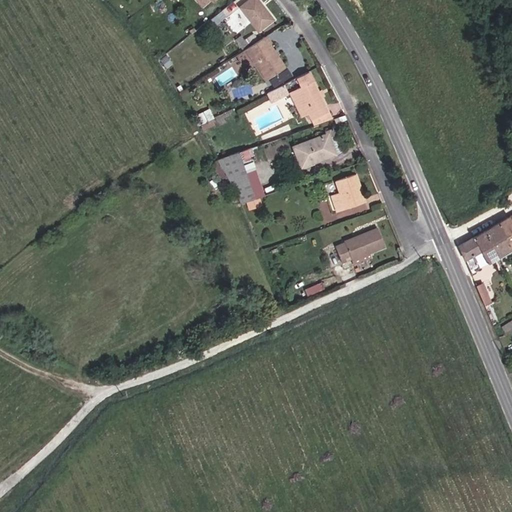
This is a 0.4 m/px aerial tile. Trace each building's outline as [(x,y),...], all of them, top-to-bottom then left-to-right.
[(246,0),(236,8),(254,33),(270,21),(254,0),(246,0)] [(254,44),(244,51),(256,69),(259,66),(266,80),(283,68),(263,38),(254,44)] [(288,81),(307,118),(323,110),(303,72),(288,81)] [(323,110),(307,118),(311,126),(328,119),(323,110)] [(342,150),(335,132),(329,134),(336,152),(342,150)] [(302,166),(336,152),(329,134),(328,133),(294,146),(302,166)] [(238,202),(264,195),(251,147),(215,157),(220,178),(231,176),(238,202)] [(326,195),(330,210),(339,207),(340,203),(359,195),(351,175),(331,181),(335,192),(326,195)] [(511,215),(497,225),(510,252),(511,250),(511,215)] [(497,225),(458,249),(470,279),(475,278),(473,274),(486,268),(486,266),(510,252),(497,225)] [(340,242),(331,246),(336,261),(379,244),(373,228),(339,240),(340,242)] [(485,282),(476,285),(484,305),(492,301),(485,282)] [(511,321),(501,327),(504,335),(511,330),(511,321)]
